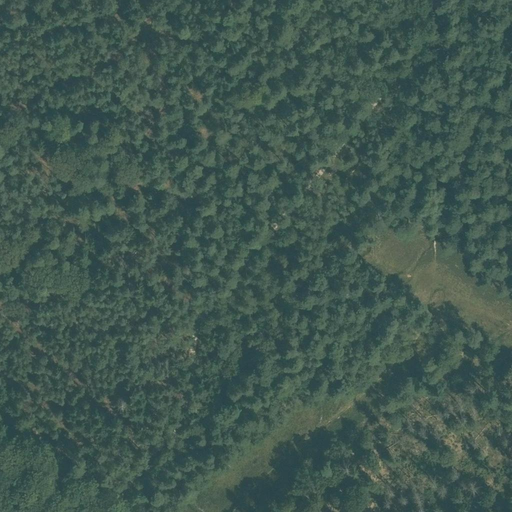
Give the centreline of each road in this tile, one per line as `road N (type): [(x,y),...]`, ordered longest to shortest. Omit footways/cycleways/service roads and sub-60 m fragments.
road 1 (track): [(434,0),(401,72),(197,320),(194,400),(105,511)]
road 2 (track): [(511,322),(474,303),(437,312),(235,511)]
